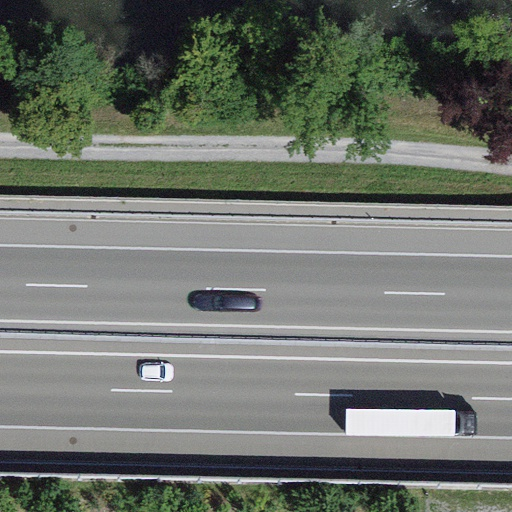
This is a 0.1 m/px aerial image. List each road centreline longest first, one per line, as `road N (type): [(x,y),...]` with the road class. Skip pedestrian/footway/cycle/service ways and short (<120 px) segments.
road 1 (track): [(0,141),(511,157)]
road 2 (motorway): [(511,290),(0,278)]
road 3 (motorway): [(0,387),(511,398)]
